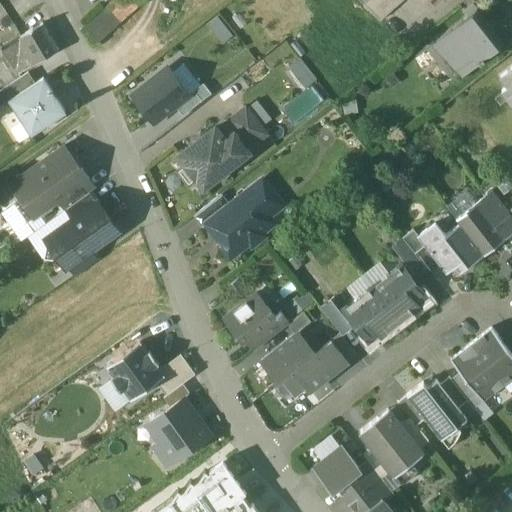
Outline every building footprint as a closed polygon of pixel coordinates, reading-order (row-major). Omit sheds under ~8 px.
[(115,0),(108,7),(121,22),(145,0),(115,0)] [(366,0),(364,3),(380,19),(402,0),(366,0)] [(108,7),(81,31),(93,45),(94,46),(121,22),(108,7)] [(476,8),(433,42),(460,76),(503,43),(476,8)] [(42,23),(0,48),(10,64),(29,52),(36,63),(58,49),(42,23)] [(10,64),(0,48),(0,57),(4,64),(6,66),(10,64)] [(10,64),(6,66),(9,72),(14,69),(17,74),(36,63),(29,52),(10,64)] [(302,57),(287,66),(301,89),(317,80),(302,57)] [(4,64),(0,66),(0,77),(9,72),(6,66),(4,64)] [(511,66),(501,76),(508,85),(502,90),(511,102),(511,66)] [(190,93),(169,67),(132,96),(154,123),(175,105),(190,93)] [(27,72),(0,89),(0,96),(4,102),(7,100),(34,82),(27,72)] [(34,82),(7,100),(16,113),(19,112),(24,119),(21,121),(30,134),(66,110),(57,97),(55,99),(50,91),(52,90),(43,76),(34,82)] [(190,93),(175,105),(184,116),(212,94),(203,83),(190,93)] [(268,134),(246,106),(229,119),(252,147),(268,134)] [(235,133),(226,140),(216,127),(179,155),(186,164),(187,169),(189,173),(193,176),(197,178),(204,187),(249,151),(235,133)] [(61,147),(12,182),(23,197),(36,215),(60,197),(71,190),(64,180),(78,171),(61,147)] [(78,171),(64,180),(71,190),(60,197),(67,208),(90,192),(96,187),(83,168),(78,171)] [(230,204),(206,223),(207,224),(222,243),(220,244),(230,257),(250,242),(252,245),(265,235),(263,232),(271,225),(270,217),(265,211),(259,209),(276,195),(263,178),(230,204)] [(511,216),(508,211),(492,190),(477,201),(488,215),(488,214),(496,220),(494,223),(505,238),(511,232),(511,216)] [(67,208),(65,209),(72,219),(97,202),(90,192),(67,208)] [(221,194),(195,215),(204,226),(207,224),(206,223),(230,204),(221,194)] [(36,215),(23,197),(15,202),(28,220),(36,215)] [(72,219),(47,237),(67,265),(68,265),(93,247),(118,229),(98,201),(72,219)] [(488,215),(477,201),(457,218),(460,222),(485,254),(505,238),(494,223),(496,220),(488,214),(488,215)] [(485,254),(460,222),(446,234),(436,221),(419,234),(417,235),(425,245),(447,273),(456,266),(461,272),(485,254)] [(419,234),(414,228),(403,236),(413,249),(416,252),(425,245),(417,235),(419,234)] [(413,249),(403,236),(394,244),(404,257),(413,249)] [(93,247),(68,265),(75,275),(100,257),(93,247)] [(416,252),(413,249),(404,257),(418,275),(428,268),(416,252)] [(380,263),(365,274),(373,286),(388,274),(380,263)] [(388,274),(373,286),(400,320),(412,311),(409,308),(426,295),(402,264),(388,274)] [(365,274),(350,286),(359,297),(373,286),(365,274)] [(359,297),(345,308),(369,339),(386,325),(389,329),(400,320),(373,286),(359,297)] [(275,315),(257,292),(224,318),(243,342),(247,339),(277,316),(275,315)] [(295,328),(311,320),(303,306),(307,304),(302,295),(282,306),(295,328)] [(330,298),(321,306),(330,317),(339,310),(330,298)] [(353,327),(339,310),(330,317),(343,334),(353,327)] [(277,316),(247,339),(255,349),(290,322),(281,311),(275,315),(277,316)] [(511,351),(492,326),(472,342),(504,384),(511,377),(511,351)] [(299,330),(262,359),(279,381),(294,368),(316,351),(299,330)] [(316,351),(294,368),(311,390),(348,360),(332,339),(316,351)] [(148,352),(140,341),(107,365),(114,376),(111,378),(120,391),(123,389),(131,400),(156,382),(164,376),(159,370),(156,365),(159,363),(150,351),(148,352)] [(504,384),(472,342),(451,358),(476,390),(483,400),(504,384)] [(159,370),(164,376),(156,382),(166,395),(183,383),(195,374),(181,354),(180,355),(159,370)] [(467,397),(450,376),(440,383),(459,407),(468,400),(467,397)] [(436,378),(428,385),(424,380),(408,393),(426,417),(442,437),(467,418),(459,407),(440,383),(436,378)] [(183,383),(166,395),(163,397),(171,407),(183,398),(190,393),(183,383)] [(476,390),(467,397),(468,400),(474,407),(483,400),(476,390)] [(426,417),(408,393),(398,400),(411,417),(417,424),(426,417)] [(171,407),(149,423),(176,460),(209,435),(183,398),(171,407)] [(389,408),(361,429),(371,442),(384,459),(392,469),(396,474),(412,462),(423,453),(420,448),(411,437),(399,421),(389,408)] [(417,424),(411,417),(399,421),(411,437),(421,430),(417,424)] [(429,440),(421,430),(411,437),(420,448),(429,440)] [(384,459),(371,442),(364,453),(368,460),(374,467),(384,459)] [(341,445),(315,465),(334,490),(337,487),(360,469),(359,467),(341,445)] [(384,459),(374,467),(378,472),(382,477),(392,469),(384,459)] [(259,511),(223,460),(209,469),(210,470),(208,471),(205,470),(199,479),(195,482),(191,480),(182,491),(178,489),(172,498),(152,511),(259,511)] [(360,469),(337,487),(346,497),(378,472),(374,467),(368,460),(359,467),(360,469)] [(412,462),(396,474),(403,482),(418,470),(412,462)] [(378,472),(346,497),(357,511),(362,511),(382,497),(384,498),(393,491),(382,477),(378,472)] [(362,511),(394,511),(384,498),(382,497),(362,511)]
